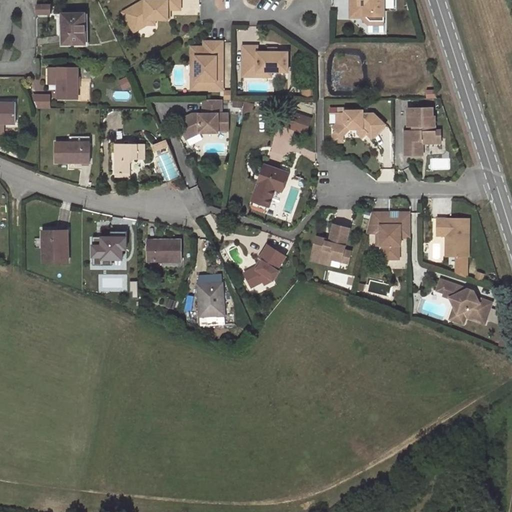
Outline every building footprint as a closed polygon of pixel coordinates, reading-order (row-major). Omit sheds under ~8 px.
[(181,9),(181,0),(143,0),(123,11),(132,27),(146,19),(155,19),(168,19),(168,9),(181,9)] [(183,0),(183,13),(198,13),(198,0),(183,0)] [(385,21),(384,0),(351,0),(351,5),(362,6),(366,6),(365,16),(371,21),(385,21)] [(511,2),(500,6),(511,45),(511,2)] [(51,5),(37,5),(37,14),(51,14),(51,5)] [(366,6),(362,6),(362,17),(369,25),(384,25),(385,21),(371,21),(365,16),(366,6)] [(86,14),(63,14),(63,43),(86,44),(86,14)] [(155,19),(146,19),(132,27),(134,31),(147,24),(155,24),(155,19)] [(204,47),(192,47),(192,66),(196,66),(196,80),(209,80),(209,89),(222,90),(223,42),(211,41),(210,47),(204,47)] [(258,46),(243,46),(243,76),(258,76),(258,72),(271,72),(287,72),(288,53),(276,53),(269,52),(258,52),(258,46)] [(196,66),(192,66),(191,89),(209,89),(209,80),(196,80),(196,66)] [(58,84),(58,68),(47,68),(47,84),(58,84)] [(79,68),(58,68),(58,84),(58,98),(78,98),(79,68)] [(426,89),(426,98),(436,98),(436,89),(426,89)] [(36,95),(36,109),(53,108),(52,94),(36,95)] [(221,114),(221,100),(203,100),(203,114),(199,114),(199,117),(194,117),(192,114),(177,121),(185,139),(199,132),(218,132),(218,130),(228,130),(228,114),(221,114)] [(15,103),(0,102),(0,122),(16,123),(15,103)] [(431,108),(406,109),(407,126),(412,126),(412,131),(404,132),(404,149),(422,148),(421,144),(421,138),(425,138),(425,140),(440,140),(439,130),(434,131),(433,116),(431,116),(431,108)] [(306,133),(311,119),(287,110),(282,124),(306,133)] [(339,134),(348,126),(349,128),(350,129),(356,129),(356,133),(361,138),(366,133),(367,135),(372,139),(385,127),(372,114),(361,114),(361,111),(344,111),(344,114),(336,114),(336,123),(332,127),(335,130),(339,134)] [(339,134),(335,130),(332,134),(332,142),(341,142),(341,136),(349,128),(348,126),(339,134)] [(81,162),(90,162),(89,136),(70,136),(70,142),(56,142),(56,162),(81,162)] [(154,152),(163,147),(161,142),(152,146),(154,152)] [(138,159),(138,144),(115,143),(115,176),(131,176),(131,159),(138,159)] [(90,175),(90,162),(81,162),(82,175),(90,175)] [(288,173),(266,164),(253,200),(269,206),(275,188),(277,184),(283,186),(288,173)] [(389,213),(371,213),(366,234),(376,233),(377,245),(382,245),(383,259),(399,259),(399,245),(401,245),(400,237),(410,237),(410,212),(399,212),(400,219),(394,219),(394,221),(389,221),(389,219),(389,213)] [(449,246),(449,256),(456,256),(456,271),(466,275),(467,256),(468,256),(469,219),(437,219),(437,235),(446,235),(447,235),(452,240),(452,244),(449,246)] [(327,239),(317,237),(312,256),(331,261),(332,258),(332,256),(342,258),(341,261),(348,262),(350,253),(344,252),(344,250),(350,228),(334,224),(331,238),(333,238),(332,242),(326,241),(327,239)] [(68,231),(43,231),(43,262),(69,261),(68,231)] [(102,240),(93,240),(93,265),(103,265),(103,259),(123,259),(123,249),(127,249),(127,232),(112,232),(112,236),(102,236),(102,240)] [(181,240),(148,240),(148,261),(181,261),(181,240)] [(276,270),(285,256),(268,244),(258,259),(260,260),(258,263),(260,264),(257,269),(255,267),(243,273),(250,287),(262,281),(266,275),(273,279),(278,271),(276,270)] [(331,261),(312,256),(311,260),(330,265),(331,261)] [(346,269),(348,264),(334,260),(333,266),(346,269)] [(477,272),(475,280),(480,282),(483,274),(477,272)] [(264,284),(273,279),(266,275),(262,281),(264,284)] [(485,323),(493,302),(477,297),(474,296),(470,289),(441,279),(437,290),(444,293),(449,294),(450,298),(455,306),(458,314),(456,321),(464,324),(466,317),(485,323)] [(224,283),(198,284),(201,326),(226,324),(224,283)] [(450,319),(456,321),(458,314),(455,306),(450,319)] [(238,342),(228,338),(226,344),(235,348),(238,342)]
